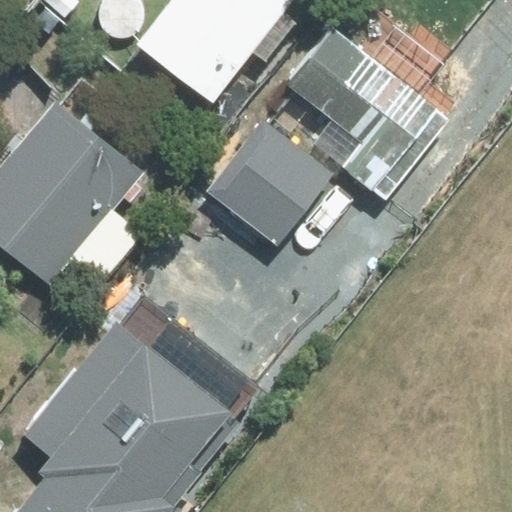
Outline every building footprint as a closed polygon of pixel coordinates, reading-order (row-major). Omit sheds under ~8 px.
[(252,9),(258,0),(142,0),(115,35),(191,93),(233,38),(243,45),(264,18),(252,9)] [(338,127),(325,145),(337,154),(332,161),(369,189),(428,110),(310,23),(270,77),(338,127)] [(20,104),(0,130),(0,255),(15,266),(31,279),(48,255),(86,283),(125,227),(116,219),(87,201),(91,197),(114,163),(91,147),(63,122),(76,106),(61,93),(46,112),(27,95),(20,104)] [(201,205),(269,259),(325,186),(257,133),(201,205)] [(27,490),(36,498),(23,511),(170,511),(231,438),(219,428),(212,437),(127,369),(131,365),(104,342),(17,449),(43,471),(27,490)]
